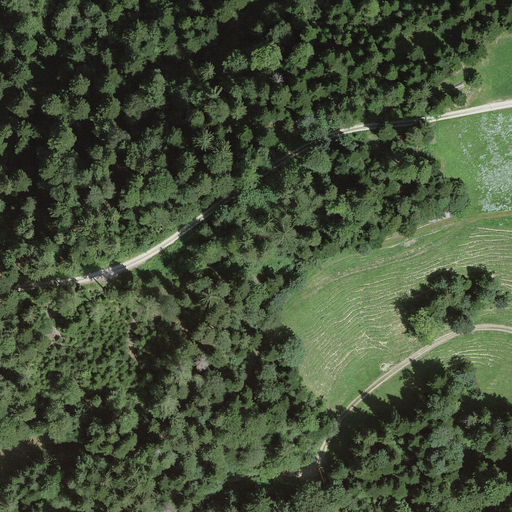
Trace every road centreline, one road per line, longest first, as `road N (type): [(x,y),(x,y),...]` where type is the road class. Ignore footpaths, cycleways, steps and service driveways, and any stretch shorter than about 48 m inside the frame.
road 1 (track): [(511,212),(470,218),(423,248),(318,285),(257,346),(230,396),(153,442),(114,452),(0,436)]
road 2 (track): [(0,291),(93,277),(139,260),(314,141),(511,103)]
road 3 (track): [(188,511),(235,480),(312,468),(357,399),(443,338),(485,326),(511,329)]
road 4 (track): [(0,96),(190,55),(274,0)]
